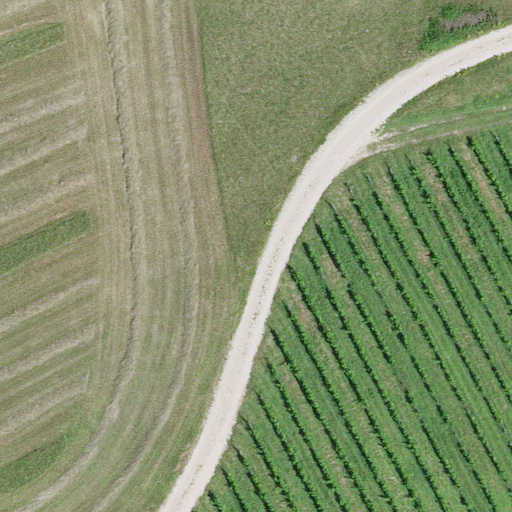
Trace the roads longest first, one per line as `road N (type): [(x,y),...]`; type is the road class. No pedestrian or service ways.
road 1 (track): [(166,511),(185,488),(221,398),(283,206),(327,147),(390,88),(454,53),(511,35)]
road 2 (track): [(511,116),(364,151),(327,147)]
